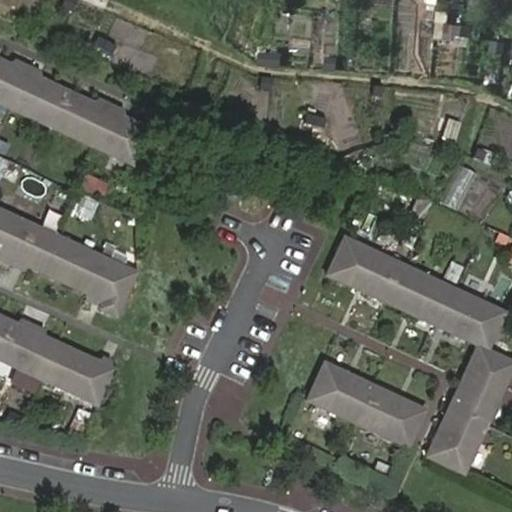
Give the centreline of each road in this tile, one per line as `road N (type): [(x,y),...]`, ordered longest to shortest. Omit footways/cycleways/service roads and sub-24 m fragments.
road 1 (residential): [(177,500),(194,405),(283,216)]
road 2 (residential): [(177,500),(0,468)]
